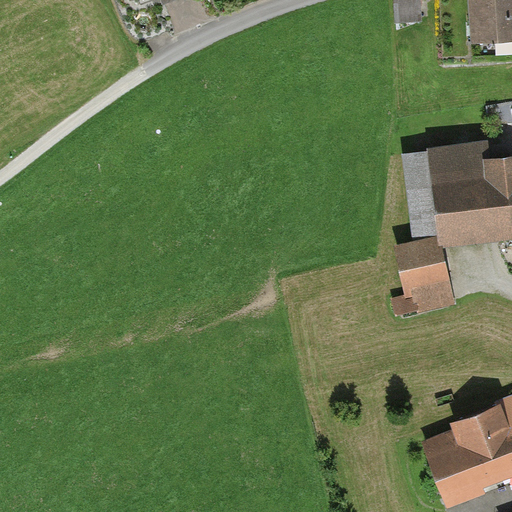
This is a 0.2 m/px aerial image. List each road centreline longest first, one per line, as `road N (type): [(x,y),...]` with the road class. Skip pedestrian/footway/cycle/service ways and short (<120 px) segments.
road 1 (track): [(0,182),(146,72)]
road 2 (residential): [(146,72),(314,0)]
